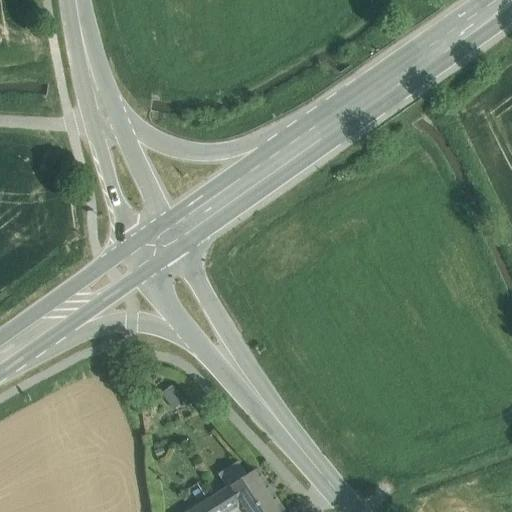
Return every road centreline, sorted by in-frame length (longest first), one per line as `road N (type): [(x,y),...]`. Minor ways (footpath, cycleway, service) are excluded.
road 1 (tertiary): [(12,353),(105,325),(153,326),(201,349),(249,387)]
road 2 (secondary): [(304,139),(508,0)]
road 3 (tertiary): [(304,139),(205,151),(106,125)]
road 4 (secondary): [(157,246),(304,139)]
road 5 (secondary): [(12,353),(157,246)]
road 6 (secondary): [(249,387),(157,246)]
road 7 (secondary): [(352,511),(249,387)]
road 8 (tertiary): [(157,246),(106,125)]
road 9 (tertiary): [(106,125),(76,0)]
